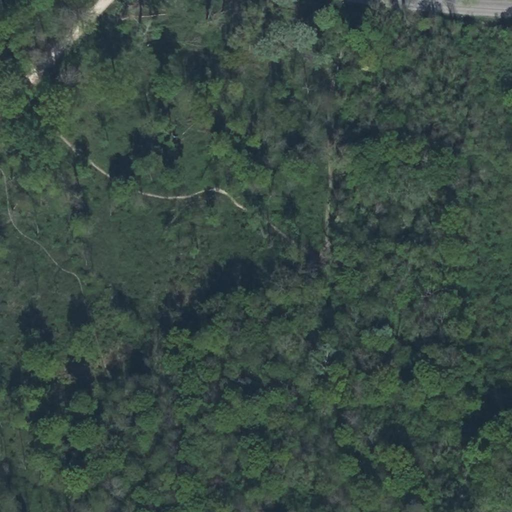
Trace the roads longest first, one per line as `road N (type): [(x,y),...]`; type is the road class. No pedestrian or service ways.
road 1 (track): [(0,108),(108,0)]
road 2 (secondary): [(387,0),(511,8)]
